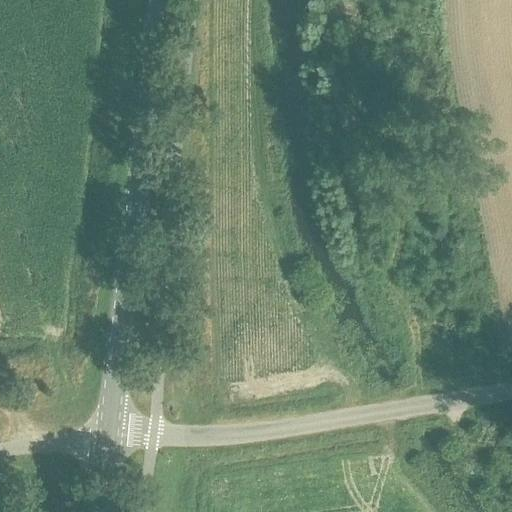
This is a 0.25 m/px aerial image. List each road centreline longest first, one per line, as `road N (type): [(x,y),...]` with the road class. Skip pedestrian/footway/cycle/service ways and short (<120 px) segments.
road 1 (tertiary): [(108,438),(157,0)]
road 2 (unclassified): [(108,438),(245,436),(511,390)]
